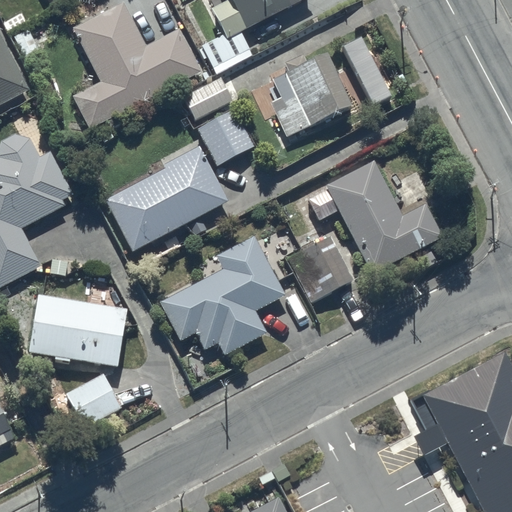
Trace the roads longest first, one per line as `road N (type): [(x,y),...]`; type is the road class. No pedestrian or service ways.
road 1 (residential): [(511,287),(86,511)]
road 2 (secondary): [(511,124),(444,0)]
